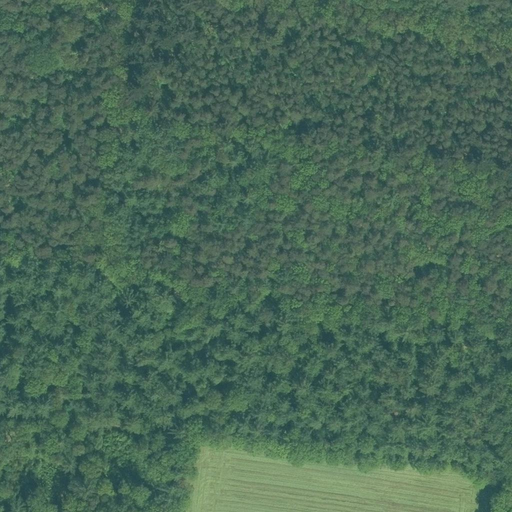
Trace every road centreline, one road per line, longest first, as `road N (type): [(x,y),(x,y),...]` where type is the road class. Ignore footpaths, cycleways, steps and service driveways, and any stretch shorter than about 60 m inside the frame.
road 1 (track): [(0,414),(123,430),(226,411),(468,439)]
road 2 (track): [(511,21),(364,0)]
